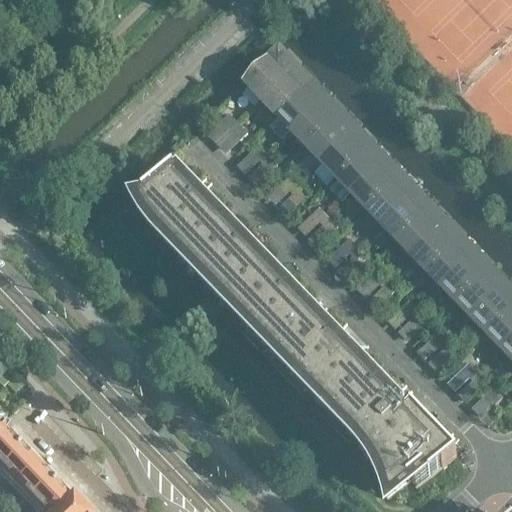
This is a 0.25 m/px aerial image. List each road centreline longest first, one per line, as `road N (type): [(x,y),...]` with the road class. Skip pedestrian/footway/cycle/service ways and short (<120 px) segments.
road 1 (unclassified): [(504,466),(197,149)]
road 2 (secondary): [(238,511),(0,263)]
road 3 (secondary): [(0,316),(111,433),(165,511)]
road 4 (residential): [(120,511),(33,421)]
